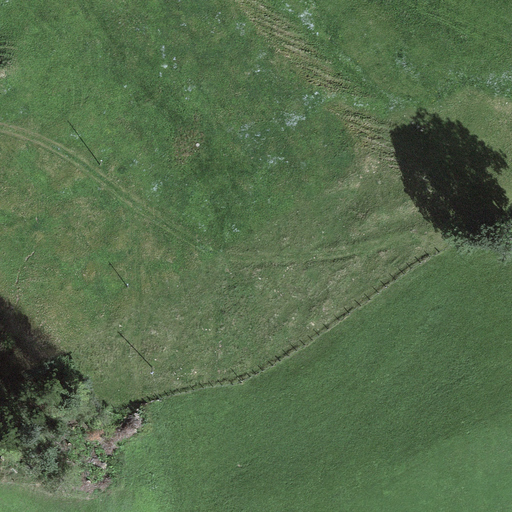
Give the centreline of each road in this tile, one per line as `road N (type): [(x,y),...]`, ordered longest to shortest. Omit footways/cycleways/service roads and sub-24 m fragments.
road 1 (track): [(0,126),(57,149),(139,208),(226,255),(332,251),(422,236),(441,241),(449,262),(437,290),(303,511)]
road 2 (track): [(342,511),(511,408)]
